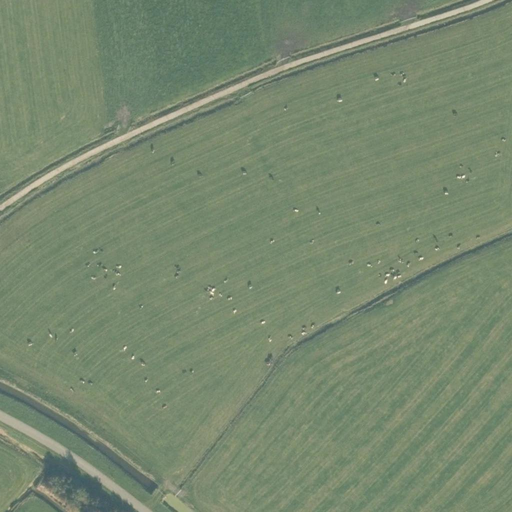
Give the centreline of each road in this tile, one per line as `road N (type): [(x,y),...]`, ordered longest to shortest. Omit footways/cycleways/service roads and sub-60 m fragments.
road 1 (track): [(0,208),(98,149),(282,67),(486,0)]
road 2 (unclassified): [(144,511),(0,416)]
